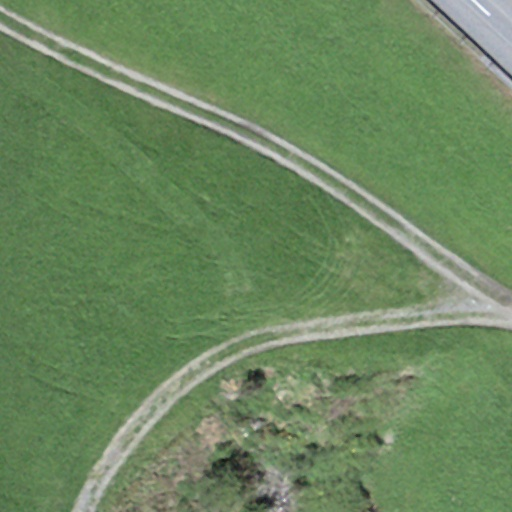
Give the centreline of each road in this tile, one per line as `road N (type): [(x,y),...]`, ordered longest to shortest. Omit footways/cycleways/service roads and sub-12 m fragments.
road 1 (track): [(511,319),(476,305),(353,188),(278,142),(63,54),(0,13)]
road 2 (track): [(476,305),(278,327),(185,351),(109,408),(56,484),(56,511)]
